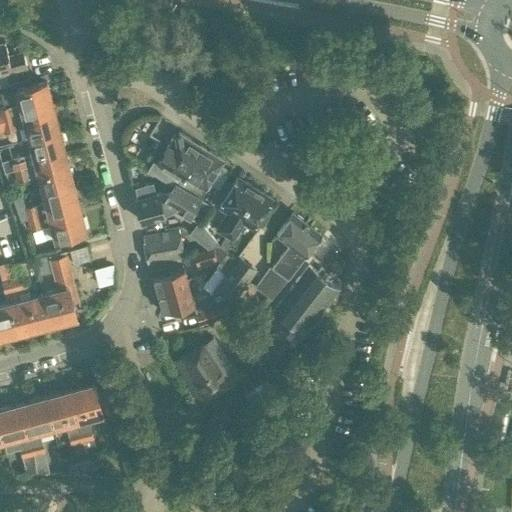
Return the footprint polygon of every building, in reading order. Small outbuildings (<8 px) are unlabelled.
[(0,72),(27,66),(23,51),(8,55),(5,40),(0,41),(0,72)] [(19,102),(0,106),(0,116),(1,120),(13,116),(53,106),(46,80),(15,88),(19,102)] [(13,116),(1,120),(4,130),(25,124),(29,138),(59,130),(53,106),(13,116)] [(10,157),(4,159),(7,170),(27,164),(66,155),(59,130),(29,138),(31,148),(20,151),(19,150),(9,152),(10,157)] [(174,133),(157,160),(167,167),(162,176),(170,181),(175,171),(182,176),(190,163),(193,165),(205,147),(181,132),(174,133)] [(224,159),(205,147),(193,165),(190,163),(182,176),(178,182),(199,195),(203,189),(205,190),(224,159)] [(27,164),(7,170),(7,171),(12,169),(15,180),(38,173),(42,187),(72,180),(66,155),(27,164)] [(214,224),(212,225),(224,233),(254,186),(237,175),(232,184),(221,200),(219,204),(227,209),(218,225),(214,224)] [(45,200),(23,206),(26,217),(42,213),(79,204),(72,180),(42,187),(45,200)] [(210,202),(199,195),(178,182),(175,180),(167,192),(159,193),(158,191),(155,192),(153,182),(136,186),(138,196),(135,197),(140,220),(164,215),(163,214),(177,207),(198,221),(199,221),(210,202)] [(220,188),(214,196),(221,200),(232,184),(225,180),(220,188)] [(226,234),(220,244),(226,249),(231,240),(244,220),(253,225),(271,197),(254,186),(224,233),(226,234)] [(42,213),(26,217),(29,228),(51,222),(55,237),(85,229),(79,204),(42,213)] [(289,243),(272,266),(288,277),(305,254),(304,253),(320,232),(292,211),(276,233),(289,243)] [(198,221),(189,231),(190,233),(208,248),(213,246),(219,245),(199,221),(198,221)] [(180,234),(190,233),(189,231),(181,225),(178,225),(179,229),(143,236),(147,262),(184,256),(180,234)] [(15,231),(0,234),(0,246),(17,242),(15,231)] [(219,245),(213,246),(216,258),(220,261),(216,265),(223,272),(236,256),(226,249),(220,244),(219,245)] [(80,251),(85,266),(101,261),(97,246),(80,251)] [(207,248),(194,252),(197,263),(216,258),(213,246),(207,248)] [(57,288),(42,292),(51,322),(76,315),(72,300),(78,298),(66,253),(49,258),(57,288)] [(238,255),(215,286),(233,299),(255,268),(238,255)] [(0,276),(6,301),(0,302),(0,328),(2,335),(26,328),(12,277),(8,261),(0,263),(0,276)] [(280,300),(270,312),(285,324),(284,326),(288,329),(289,327),(300,336),(310,323),(310,322),(319,310),(320,310),(329,298),(328,298),(337,287),(328,280),(332,275),(323,268),(321,267),(318,272),(309,265),(300,276),(299,275),(290,287),(291,288),(281,300),(280,300)] [(183,267),(151,276),(156,293),(188,284),(190,289),(205,285),(201,272),(186,277),(183,267)] [(23,274),(12,277),(26,328),(51,322),(42,292),(29,295),(23,274)] [(188,284),(156,293),(161,311),(193,302),(198,323),(225,316),(222,304),(224,304),(223,301),(233,299),(215,286),(206,288),(205,285),(190,289),(188,284)] [(212,335),(173,359),(198,400),(237,377),(212,335)] [(250,383),(248,385),(263,406),(278,395),(263,373),(257,378),(260,381),(251,387),(249,385),(251,384),(250,383)] [(94,382),(68,389),(82,440),(88,463),(96,461),(93,453),(97,452),(87,417),(113,410),(106,387),(96,390),(94,382)] [(68,389),(44,396),(52,426),(66,422),(71,443),(82,440),(68,389)] [(44,396),(19,402),(33,453),(44,450),(38,429),(52,426),(44,396)] [(19,402),(0,407),(0,428),(3,439),(16,435),(22,456),(27,473),(36,472),(33,453),(19,402)] [(225,410),(208,420),(216,433),(233,423),(225,410)]
